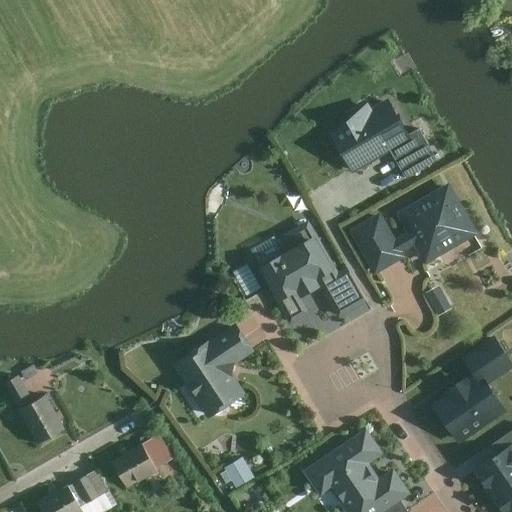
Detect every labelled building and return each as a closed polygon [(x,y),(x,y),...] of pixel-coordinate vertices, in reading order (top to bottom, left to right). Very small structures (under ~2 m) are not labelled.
[(396,98),(335,132),(354,164),(414,130),(396,98)] [(391,146),(408,173),(439,155),(422,127),(391,146)] [(449,185),(396,215),(424,265),(478,235),(449,185)] [(402,259),(378,215),(351,231),(375,274),(402,259)] [(282,256),(257,270),(290,327),(309,316),(301,301),(320,288),(337,319),(366,303),(348,268),(337,274),(308,222),(274,240),(282,256)] [(434,291),(446,312),(457,306),(445,285),(434,291)] [(234,326),(172,367),(206,420),(245,396),(228,370),(252,354),(234,326)] [(447,390),(432,401),(465,446),(505,417),(483,388),(509,369),(491,345),(441,381),(447,390)] [(32,404),(16,377),(2,385),(17,413),(32,404)] [(64,433),(44,399),(18,414),(38,448),(64,433)] [(329,492),(343,511),(385,511),(399,502),(410,494),(393,471),(378,481),(367,466),(382,455),(365,431),(302,473),(320,498),(329,492)] [(158,437),(141,447),(154,469),(171,459),(158,437)] [(472,472),(489,497),(511,481),(511,445),(472,472)] [(141,447),(111,465),(124,487),(154,469),(141,447)] [(252,456),(225,465),(233,487),(259,478),(252,456)] [(108,491),(97,472),(75,484),(85,503),(108,491)] [(511,511),(511,481),(489,497),(499,511),(511,511)] [(79,511),(66,489),(38,504),(41,511),(79,511)] [(407,511),(399,502),(385,511),(407,511)]
